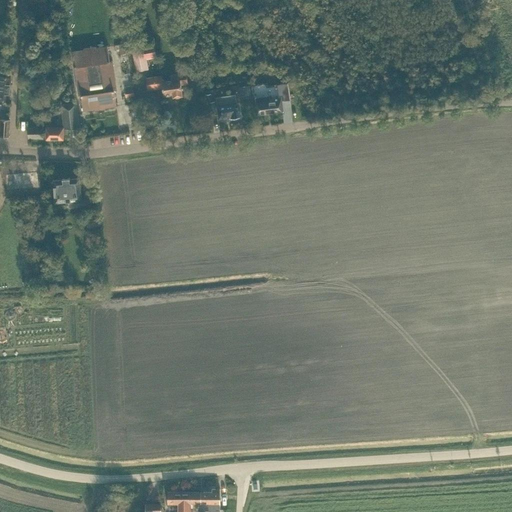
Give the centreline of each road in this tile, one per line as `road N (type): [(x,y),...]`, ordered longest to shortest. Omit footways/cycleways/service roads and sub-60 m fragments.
road 1 (tertiary): [(0,458),(109,480),(511,450)]
road 2 (unclassified): [(12,151),(91,154),(511,103)]
road 3 (residential): [(12,151),(24,0)]
